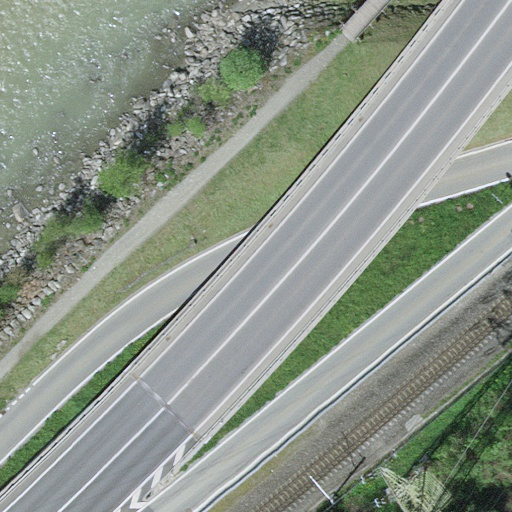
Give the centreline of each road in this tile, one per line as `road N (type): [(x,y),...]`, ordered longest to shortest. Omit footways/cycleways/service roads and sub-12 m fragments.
road 1 (primary): [(57,511),(332,222),(511,0)]
road 2 (primary): [(511,159),(240,253),(151,305),(63,374),(0,440)]
road 3 (primary): [(161,511),(511,227)]
